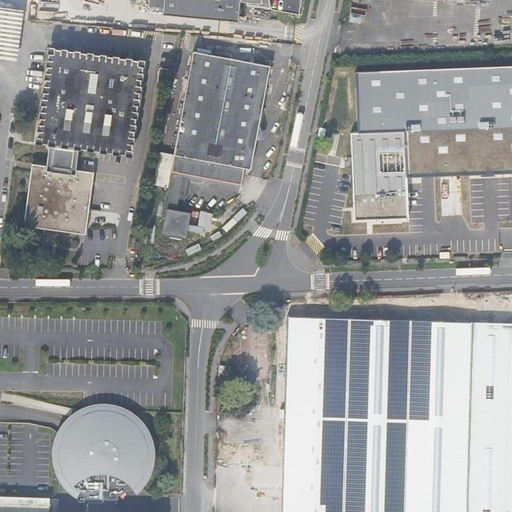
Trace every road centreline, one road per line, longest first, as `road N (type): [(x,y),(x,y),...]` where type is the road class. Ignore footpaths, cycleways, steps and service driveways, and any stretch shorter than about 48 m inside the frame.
road 1 (unknown): [(371,16),(370,37),(168,26),(90,16),(63,0)]
road 2 (unclassified): [(273,282),(511,274)]
road 3 (unclassified): [(329,0),(279,219)]
road 4 (unknown): [(370,37),(446,41),(465,28),(450,9),(391,5),(371,16)]
road 5 (unclassified): [(0,287),(197,284)]
road 6 (unclassified): [(199,351),(195,511)]
